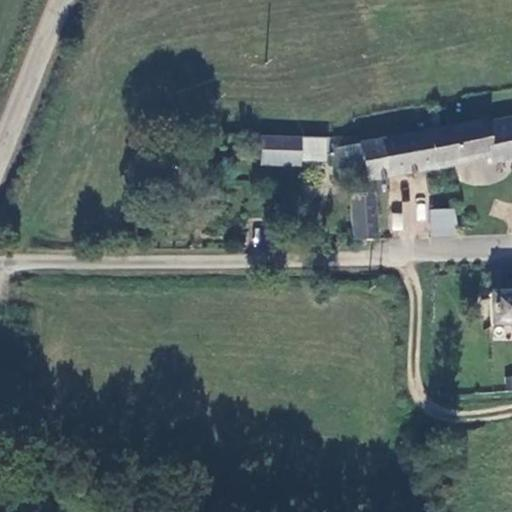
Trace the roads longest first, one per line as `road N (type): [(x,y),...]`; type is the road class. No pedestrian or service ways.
road 1 (track): [(0,263),(397,257),(419,284),(415,385),(432,413),(511,409)]
road 2 (tertiary): [(62,0),(0,157)]
